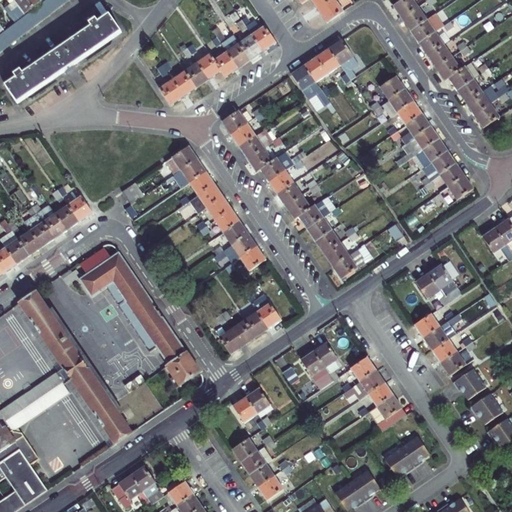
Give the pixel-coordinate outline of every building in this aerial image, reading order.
[(9,46),(70,0),(46,0),(0,35),(9,46)] [(16,0),(14,2),(24,16),(32,9),(25,0),(16,0)] [(25,0),(32,9),(44,0),(25,0)] [(334,0),(333,0),(310,0),(318,11),(334,0)] [(342,12),(334,0),(318,11),(327,23),(342,12)] [(402,19),(419,8),(413,0),(403,0),(394,6),(402,19)] [(427,21),(419,8),(402,19),(411,32),(427,21)] [(427,21),(411,32),(420,44),(436,33),(444,27),(436,15),(427,21)] [(18,104),(121,33),(109,16),(98,23),(96,20),(89,25),(91,28),(24,75),(21,71),(15,75),(17,79),(6,87),(18,104)] [(262,52),(275,43),(264,27),(260,30),(254,22),(249,25),(245,18),(241,21),(245,28),(251,36),(262,52)] [(245,28),(241,21),(236,24),(241,31),(245,28)] [(451,23),(445,27),(448,32),(454,28),(451,23)] [(50,51),(21,71),(24,75),(91,28),(89,25),(58,46),(50,51)] [(226,54),(237,69),(249,61),(239,45),(233,37),(225,42),(215,29),(211,32),(216,38),(220,45),(226,54)] [(445,46),(436,33),(420,44),(428,56),(445,46)] [(0,35),(0,46),(3,51),(9,46),(0,35)] [(262,52),(251,36),(239,45),(249,61),(262,52)] [(220,45),(216,38),(212,41),(216,48),(220,45)] [(341,41),(328,50),(339,66),(346,75),(350,82),(354,79),(355,78),(351,71),(358,66),(341,41)] [(465,43),(459,48),(462,52),(468,47),(465,43)] [(453,58),(445,46),(428,56),(437,69),(453,58)] [(195,53),(191,47),(187,49),(191,56),(195,53)] [(472,52),(468,47),(462,52),(465,57),(472,52)] [(187,59),(191,56),(187,49),(182,53),(187,59)] [(339,66),(328,50),(315,59),(327,75),(339,66)] [(237,69),(226,54),(214,62),(221,72),(225,77),(237,69)] [(221,72),(214,62),(210,56),(197,65),(208,81),(221,72)] [(462,71),(453,58),(437,69),(446,82),(450,79),(462,71)] [(327,75),(315,59),(303,67),(314,83),(327,75)] [(473,63),(466,68),(475,80),(482,75),(473,63)] [(170,71),(165,64),(162,67),(166,74),(170,71)] [(208,81),(197,65),(185,73),(196,89),(208,81)] [(482,75),(490,70),(487,65),(479,70),(482,75)] [(161,77),(166,74),(162,67),(157,70),(161,77)] [(290,76),(306,101),(316,94),(324,106),(328,103),(325,99),(320,93),(314,83),(303,67),(290,76)] [(458,91),(475,80),(466,68),(462,71),(450,79),(458,91)] [(493,75),(490,70),(482,75),(486,80),(493,75)] [(183,98),(196,89),(185,73),(172,82),(183,98)] [(350,82),(346,75),(341,78),(346,85),(350,82)] [(405,90),(396,77),(379,89),(388,102),(405,90)] [(483,93),(475,80),(458,91),(467,104),(483,93)] [(171,106),(183,98),(172,82),(160,90),(171,106)] [(325,89),(320,93),(325,99),(329,96),(325,89)] [(396,113),(413,102),(405,90),(388,102),(381,107),(389,118),(396,113)] [(497,95),(500,100),(507,95),(504,90),(497,95)] [(492,105),(483,93),(467,104),(475,116),(492,105)] [(507,95),(500,100),(492,105),(475,116),(484,128),(508,112),(502,104),(510,100),(507,95)] [(405,126),(421,114),(413,102),(396,113),(405,126)] [(372,113),(373,112),(379,108),(376,104),(369,108),(370,110),(372,113)] [(382,112),(380,107),(379,108),(373,112),(376,116),(382,112)] [(259,110),(252,115),(255,119),(262,114),(259,110)] [(231,136),(247,124),(238,111),(222,123),(231,136)] [(266,119),(262,114),(255,119),(258,123),(266,119)] [(401,138),(405,145),(430,127),(421,114),(405,126),(409,132),(401,138)] [(256,137),(247,124),(231,136),(239,148),(256,137)] [(407,161),(439,140),(430,127),(405,145),(410,153),(407,155),(398,161),(401,166),(407,161)] [(390,136),(396,132),(393,128),(387,132),(390,136)] [(256,137),(239,148),(248,161),(264,150),(269,146),(273,144),(270,140),(264,131),(256,137)] [(399,136),(396,132),(390,136),(392,141),(399,136)] [(283,144),(279,139),(273,144),(276,149),(283,144)] [(422,170),(447,153),(439,140),(407,161),(409,165),(414,163),(420,172),(422,170)] [(405,145),(401,147),(407,155),(410,153),(405,145)] [(256,173),(261,170),(278,159),(269,146),(264,150),(248,161),(256,173)] [(165,163),(174,176),(181,171),(197,160),(189,147),(165,163)] [(424,187),(431,182),(439,176),(455,165),(447,153),(422,170),(428,178),(421,183),(424,187)] [(278,159),(261,170),(269,183),(286,172),(294,166),(301,162),(298,158),(291,162),(285,154),(278,159)] [(181,171),(189,183),(206,173),(197,160),(181,171)] [(304,166),(301,162),(294,166),(297,171),(304,166)] [(439,176),(448,189),(464,177),(455,165),(439,176)] [(278,196),(294,184),(286,172),(269,183),(278,196)] [(189,183),(198,196),(214,185),(206,173),(189,183)] [(173,177),(166,181),(169,186),(176,182),(173,177)] [(456,201),(472,190),(464,177),(448,189),(456,201)] [(308,187),(311,191),(318,186),(315,182),(308,187)] [(434,187),(431,182),(424,187),(427,191),(434,187)] [(122,192),(131,205),(143,197),(134,184),(122,192)] [(303,196),(294,184),(278,196),(286,208),(303,196)] [(198,214),(206,209),(223,197),(214,185),(198,196),(190,202),(198,214)] [(318,186),(311,191),(314,196),(321,191),(318,186)] [(62,188),(57,191),(62,198),(67,195),(62,188)] [(53,194),(58,201),(62,198),(57,191),(53,194)] [(439,194),(433,199),(436,203),(442,199),(439,194)] [(298,218),(311,209),(303,196),(286,208),(294,220),(298,218)] [(79,223),(92,214),(81,197),(68,206),(79,223)] [(206,209),(215,221),(231,210),(223,197),(206,209)] [(68,206),(62,198),(58,201),(64,209),(68,206)] [(183,206),(190,202),(187,198),(180,202),(183,206)] [(336,211),(328,198),(311,209),(298,218),(307,230),(324,219),(333,213),(336,211)] [(38,205),(33,208),(54,240),(67,232),(55,215),(50,207),(42,212),(38,205)] [(68,206),(64,209),(55,215),(67,232),(79,223),(68,206)] [(54,240),(33,208),(29,211),(33,218),(25,223),(31,231),(42,248),(54,240)] [(342,213),(339,208),(336,211),(333,213),(335,217),(342,213)] [(215,221),(223,233),(240,222),(231,210),(215,221)] [(511,252),(511,217),(508,220),(495,229),(511,252)] [(332,232),(324,219),(307,230),(316,243),(332,232)] [(29,257),(18,240),(13,232),(8,225),(5,222),(1,224),(8,235),(0,240),(6,249),(17,265),(29,257)] [(13,232),(17,229),(13,222),(8,225),(13,232)] [(197,226),(200,231),(206,227),(203,222),(197,226)] [(240,222),(223,233),(229,242),(232,246),(248,235),(240,222)] [(403,238),(395,225),(387,230),(396,243),(403,238)] [(209,232),(206,227),(200,231),(203,236),(209,232)] [(18,240),(23,237),(17,229),(13,232),(18,240)] [(511,260),(511,252),(495,229),(482,238),(493,254),(500,249),(510,262),(511,260)] [(349,238),(356,234),(353,230),(347,234),(349,238)] [(23,237),(18,240),(29,257),(42,248),(31,231),(23,237)] [(324,255),(341,244),(332,232),(316,243),(324,255)] [(359,238),(356,234),(349,238),(352,242),(359,238)] [(232,246),(241,259),(257,248),(248,235),(232,246)] [(333,268),(349,256),(341,244),(324,255),(333,268)] [(363,260),(365,264),(373,259),(364,246),(358,251),(364,259),(363,260)] [(169,366),(167,368),(174,377),(170,380),(176,389),(199,373),(143,290),(119,253),(112,258),(105,248),(80,265),(87,275),(80,279),(92,298),(106,288),(150,353),(157,349),(169,366)] [(220,248),(214,252),(217,256),(223,252),(220,248)] [(249,272),(266,260),(257,248),(241,259),(249,272)] [(0,266),(5,274),(17,265),(6,249),(0,252),(0,266)] [(333,268),(342,281),(365,264),(363,260),(364,259),(358,251),(349,256),(333,268)] [(220,261),(226,257),(223,252),(217,256),(220,261)] [(226,269),(229,273),(235,269),(232,265),(226,269)] [(441,266),(429,274),(440,291),(444,297),(449,303),(453,301),(448,294),(456,288),(441,266)] [(71,270),(62,276),(64,278),(73,272),(71,270)] [(68,284),(80,276),(76,270),(73,272),(64,278),(68,284)] [(429,274),(416,283),(426,299),(440,291),(429,274)] [(37,293),(20,304),(63,369),(58,373),(57,374),(60,379),(84,363),(48,309),(37,293)] [(246,298),(251,304),(257,313),(265,326),(268,330),(280,321),(263,296),(255,302),(251,295),(246,298)] [(449,303),(444,297),(439,300),(444,307),(449,303)] [(251,304),(246,298),(242,301),(246,308),(251,304)] [(14,308),(58,373),(63,369),(20,304),(14,308)] [(52,307),(48,309),(84,363),(89,361),(52,307)] [(226,312),(221,315),(226,322),(230,319),(226,312)] [(423,339),(455,318),(452,314),(442,320),(436,312),(415,327),(423,339)] [(257,313),(244,322),(255,338),(268,330),(265,326),(257,313)] [(226,322),(221,315),(217,318),(222,324),(226,322)] [(458,322),(455,318),(423,339),(432,351),(448,340),(456,335),(451,327),(458,322)] [(255,338),(244,322),(232,330),(243,347),(255,338)] [(243,347),(232,330),(219,339),(230,355),(243,347)] [(448,340),(457,353),(462,349),(454,337),(448,340)] [(465,347),(472,342),(469,338),(462,343),(465,347)] [(448,340),(432,351),(440,364),(457,353),(448,340)] [(475,347),(472,342),(465,347),(468,352),(475,347)] [(313,353),(324,369),(337,360),(326,344),(313,353)] [(324,369),(313,353),(300,361),(315,384),(324,378),(328,385),(333,382),(328,375),(324,369)] [(465,365),(457,353),(440,364),(449,376),(465,365)] [(367,359),(351,370),(360,382),(376,371),(367,359)] [(84,363),(121,417),(125,414),(117,402),(89,361),(84,363)] [(64,385),(66,384),(71,380),(115,445),(132,433),(121,417),(84,363),(60,379),(64,385)] [(290,368),(282,374),(290,386),(298,381),(290,368)] [(453,382),(452,383),(459,392),(461,391),(468,401),(486,388),(473,369),(453,382)] [(360,401),(368,395),(385,384),(376,371),(360,382),(351,388),(344,393),(342,394),(346,399),(348,398),(355,393),(360,401)] [(333,382),(338,379),(333,372),(328,375),(333,382)] [(20,407),(60,380),(56,374),(0,412),(3,418),(20,407)] [(129,393),(145,383),(141,376),(125,387),(129,393)] [(69,393),(60,380),(20,407),(25,415),(9,426),(5,428),(8,432),(12,429),(13,431),(21,433),(18,427),(69,393)] [(66,384),(110,448),(115,445),(71,380),(66,384)] [(309,383),(301,388),(307,397),(315,392),(309,383)] [(341,389),(344,393),(351,388),(348,384),(341,389)] [(377,407),(393,396),(385,384),(368,395),(377,407)] [(246,398),(258,414),(271,405),(259,389),(246,398)] [(490,395),(470,408),(476,417),(478,416),(484,426),(503,413),(490,395)] [(381,433),(382,432),(406,415),(393,396),(377,407),(369,413),(368,413),(381,433)] [(244,423),(258,414),(246,398),(233,406),(244,423)] [(274,410),(271,405),(258,414),(261,418),(274,410)] [(3,418),(0,419),(0,481),(6,478),(15,492),(0,502),(0,511),(16,511),(47,491),(30,465),(39,459),(22,433),(21,433),(13,431),(12,429),(8,432),(5,428),(9,426),(25,415),(20,407),(3,418)] [(368,413),(369,413),(366,409),(359,414),(361,418),(368,413)] [(262,420),(266,427),(271,424),(267,417),(262,420)] [(511,426),(507,419),(487,433),(493,442),(495,441),(501,451),(511,443),(511,426)] [(262,430),(266,427),(262,420),(257,423),(262,430)] [(263,442),(266,445),(273,440),(270,437),(263,442)] [(401,449),(384,460),(397,478),(405,472),(406,475),(415,469),(423,463),(422,461),(430,455),(417,437),(401,449)] [(240,463),(257,451),(249,439),(232,450),(240,463)] [(276,445),(273,440),(266,445),(269,450),(276,445)] [(266,445),(257,451),(266,464),(274,458),(269,450),(266,445)] [(266,464),(257,451),(240,463),(249,475),(266,464)] [(283,471),(290,466),(287,462),(280,467),(283,471)] [(275,476),(266,464),(249,475),(258,488),(275,476)] [(293,471),(290,466),(283,471),(286,475),(293,471)] [(152,505),(163,497),(154,485),(156,484),(145,468),(132,476),(152,505)] [(351,483),(335,494),(347,511),(355,507),(357,509),(365,503),(374,497),(372,495),(380,489),(368,471),(351,483)] [(152,505),(132,476),(111,491),(122,507),(139,496),(147,508),(152,505)] [(283,489),(275,476),(258,488),(266,501),(283,489)] [(177,507),(193,495),(185,483),(168,494),(177,507)] [(177,507),(180,511),(196,511),(202,508),(193,495),(177,507)] [(468,511),(460,499),(452,505),(450,503),(442,508),(436,511),(468,511)]
